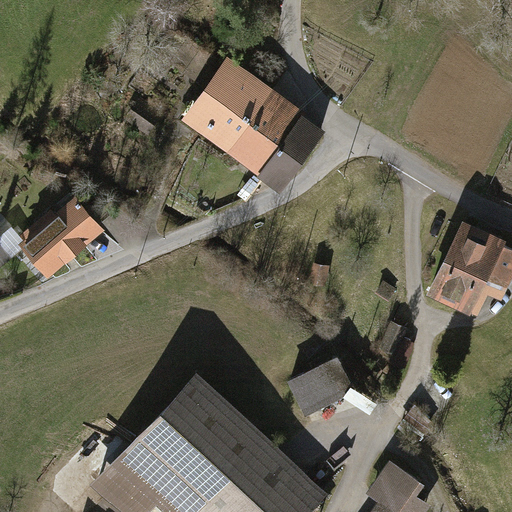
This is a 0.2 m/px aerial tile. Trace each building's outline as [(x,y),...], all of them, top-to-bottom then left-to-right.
[(257,86),(219,59),(181,113),(219,140),(257,86)] [(296,113),(257,86),(219,140),(258,167),(296,113)] [(320,130),(296,113),(258,167),(281,185),(320,130)] [(19,241),(13,246),(19,253),(41,279),(96,233),(69,200),(19,241)] [(0,268),(19,253),(13,246),(19,241),(2,221),(0,222),(0,268)] [(511,268),(511,253),(497,246),(499,242),(455,222),(420,294),(472,318),(483,294),(496,301),(511,268)] [(328,266),(316,263),(312,281),(323,284),(328,266)] [(394,292),(381,283),(373,294),(387,303),(394,292)] [(410,334),(393,327),(381,355),(397,362),(410,334)] [(332,360),(292,380),(308,410),(347,389),(332,360)] [(116,511),(137,511),(148,502),(158,511),(306,511),(302,507),(313,496),(190,378),(114,456),(87,484),(116,511)] [(431,423),(412,408),(401,421),(421,437),(431,423)] [(379,500),(370,511),(421,511),(427,504),(413,494),(420,483),(389,462),(368,493),(379,500)]
